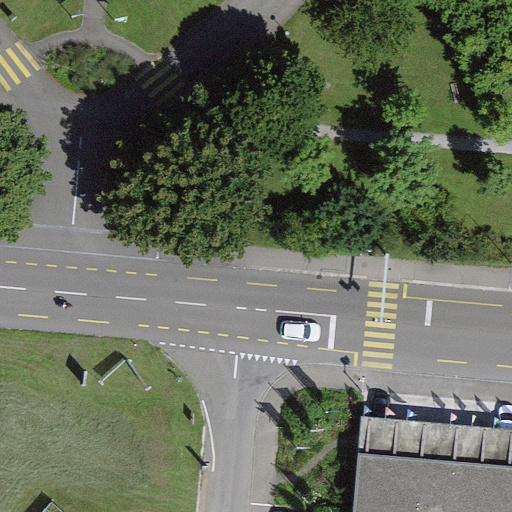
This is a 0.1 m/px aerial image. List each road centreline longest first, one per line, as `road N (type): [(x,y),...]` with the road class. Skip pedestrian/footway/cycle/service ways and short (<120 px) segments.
road 1 (primary): [(243,310),(511,334)]
road 2 (primary): [(0,285),(243,310)]
road 3 (residential): [(225,511),(243,310)]
